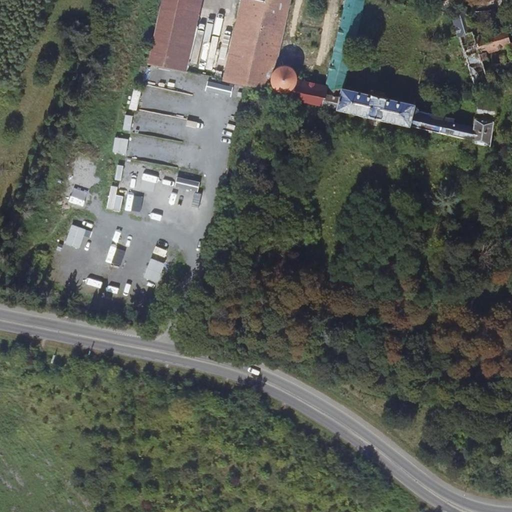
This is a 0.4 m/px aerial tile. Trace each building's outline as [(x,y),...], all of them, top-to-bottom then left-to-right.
[(162,0),(162,3),(148,63),(179,71),(194,0),(162,0)] [(203,0),(194,0),(179,71),(188,73),(203,0)] [(247,87),(266,0),(263,0),(242,0),(224,81),(247,87)] [(276,68),(290,0),(265,0),(266,0),(247,87),(294,98),(299,80),(298,75),(296,71),(295,69),(292,67),(288,65),(284,65),(279,66),(276,68)] [(346,0),(344,14),(326,86),(322,105),(340,109),(345,88),(359,28),(364,0),(346,0)] [(452,10),(477,89),(490,85),(489,80),(487,74),(483,61),(471,23),(466,6),(452,10)] [(490,16),(497,15),(495,7),(488,9),(490,16)] [(508,46),(511,54),(511,11),(507,13),(510,24),(511,23),(511,42),(509,43),(505,28),(484,33),(480,20),(471,23),(483,61),(489,59),(487,51),(508,46)] [(502,21),(500,15),(491,17),(492,23),(502,21)] [(511,55),(500,56),(501,67),(511,67),(511,72),(511,55)] [(498,71),(487,74),(489,80),(500,77),(498,71)] [(299,80),(294,98),(322,105),(326,86),(299,80)] [(232,93),(234,85),(217,82),(215,89),(232,93)] [(415,104),(345,88),(340,109),(394,122),(411,126),(414,110),(415,104)] [(477,118),(476,118),(475,124),(475,126),(473,140),(473,141),(491,146),(496,99),(480,97),(477,118)] [(454,120),(414,110),(411,126),(473,140),(475,126),(454,122),(454,120)] [(116,136),(115,151),(128,153),(129,137),(116,136)] [(199,189),(201,179),(177,176),(176,186),(199,189)] [(110,208),(121,209),(123,195),(111,193),(110,208)] [(83,247),(89,228),(72,223),(67,242),(83,247)] [(146,277),(160,280),(165,261),(151,257),(146,277)]
